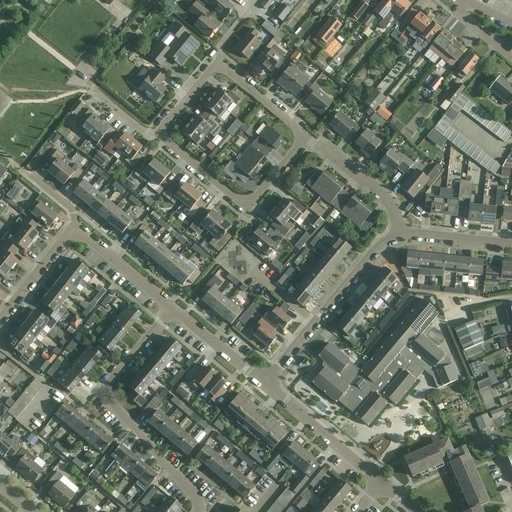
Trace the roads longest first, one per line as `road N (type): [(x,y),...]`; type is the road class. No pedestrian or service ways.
road 1 (residential): [(195,511),(192,496),(107,387),(168,308)]
road 2 (residential): [(400,233),(379,247),(263,384)]
road 3 (residential): [(160,133),(243,201),(259,195),(305,135)]
road 4 (residential): [(381,482),(263,384)]
road 5 (residential): [(400,233),(390,202),(305,135)]
road 6 (residential): [(168,308),(76,227)]
road 7 (residential): [(0,323),(76,227)]
road 8 (residential): [(263,384),(168,308)]
